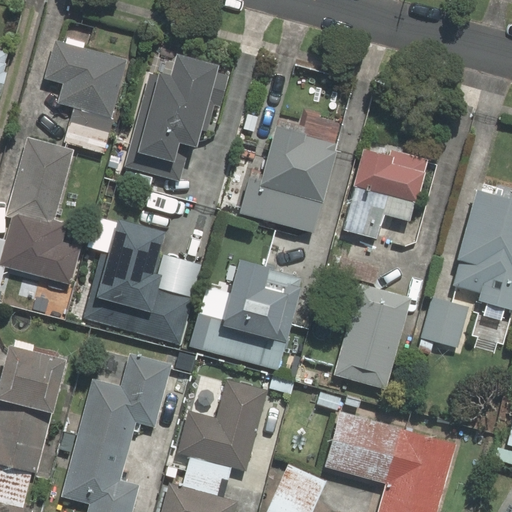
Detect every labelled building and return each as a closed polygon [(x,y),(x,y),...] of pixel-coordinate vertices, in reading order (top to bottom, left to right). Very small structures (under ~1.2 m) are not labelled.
[(68,36),(66,43),(56,41),(47,78),(64,82),(59,103),(74,106),(65,144),(105,154),(127,57),(84,47),(86,40),(68,36)] [(0,49),(0,93),(10,52),(0,49)] [(192,141),(199,143),(202,131),(211,133),(225,75),(216,73),(218,62),(177,52),(172,72),(150,66),(127,167),(183,180),(192,141)] [(279,120),(264,179),(247,174),(237,213),(270,221),(316,233),(339,141),(305,132),(307,127),(279,120)] [(7,240),(3,239),(0,238),(0,284),(2,285),(6,269),(42,278),(40,289),(66,295),(79,243),(61,239),(66,222),(56,220),(74,149),(27,137),(8,216),(12,217),(7,240)] [(344,230),(387,240),(392,224),(382,221),(384,214),(411,221),(427,155),(366,140),(344,230)] [(511,188),(477,180),(451,284),(480,291),(470,332),(479,334),(475,349),(495,354),(497,343),(508,346),(511,328),(511,188)] [(117,217),(111,245),(103,243),(85,320),(123,328),(181,342),(192,296),(159,288),(163,269),(156,267),(165,227),(117,217)] [(350,257),(354,240),(341,237),(333,271),(373,280),(377,263),(350,257)] [(278,367),(302,274),(239,258),(232,285),(217,281),(208,311),(198,308),(189,343),(278,367)] [(412,296),(360,281),(335,371),(387,386),(412,296)] [(418,350),(431,353),(433,342),(459,348),(470,305),(432,296),(418,350)] [(0,511),(31,511),(32,509),(22,507),(30,471),(40,473),(65,358),(8,346),(0,382),(0,511)] [(64,496),(90,502),(87,511),(131,511),(133,502),(138,483),(120,479),(131,431),(139,434),(142,421),(156,424),(170,362),(130,353),(123,384),(91,377),(64,496)] [(178,452),(191,456),(184,482),(171,479),(162,511),(235,511),(239,501),(225,497),(233,467),(247,471),(268,390),(226,378),(215,418),(189,411),(178,452)] [(338,409),(324,464),(384,480),(375,511),(439,511),(458,440),(338,409)] [(511,423),(507,445),(500,444),(496,459),(511,463),(511,423)] [(312,511),(328,477),(290,460),(266,511),(312,511)]
